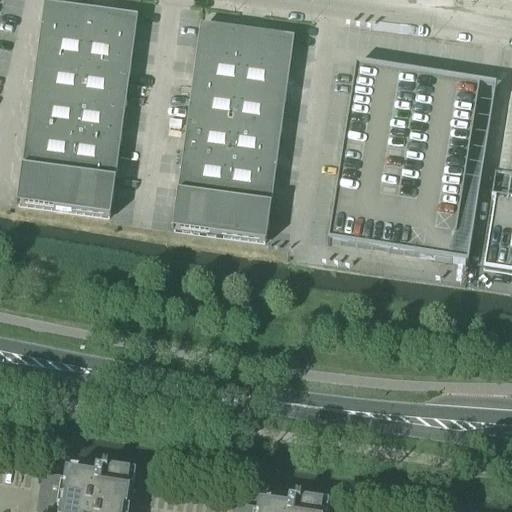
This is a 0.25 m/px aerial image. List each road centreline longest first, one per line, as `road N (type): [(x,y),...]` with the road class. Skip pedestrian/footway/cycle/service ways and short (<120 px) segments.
road 1 (tertiary): [(511,424),(0,352)]
road 2 (unclassified): [(511,27),(323,0)]
